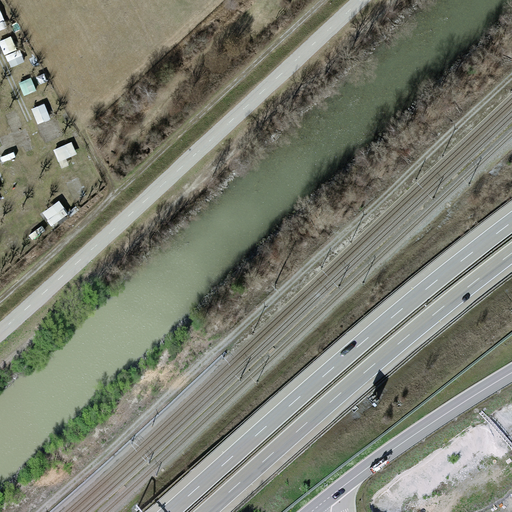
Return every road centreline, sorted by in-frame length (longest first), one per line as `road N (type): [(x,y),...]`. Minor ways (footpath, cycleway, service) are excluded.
road 1 (track): [(40,511),(511,76)]
road 2 (unclassified): [(361,0),(0,330)]
road 3 (motorway): [(511,221),(169,511)]
road 4 (track): [(324,0),(0,299)]
road 5 (motorway): [(206,511),(511,252)]
road 6 (primary): [(511,372),(389,450),(311,511)]
